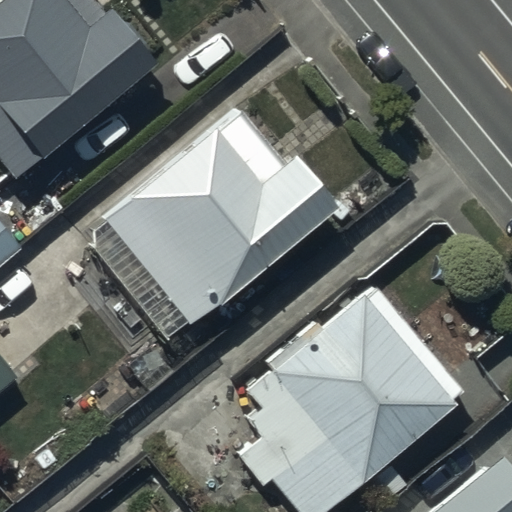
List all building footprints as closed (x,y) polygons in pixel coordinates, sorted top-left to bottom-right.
[(0,0),(0,164),(143,47),(105,0),(82,18),(67,0),(0,0)] [(271,155),(228,103),(74,230),(160,334),(328,196),(285,144),(271,155)] [(0,252),(14,242),(0,225),(0,252)] [(252,429),(227,450),(255,483),(266,473),(299,511),(305,511),(457,382),(365,276),(239,384),(252,399),(237,412),(252,429)] [(0,380),(10,373),(0,361),(0,380)] [(511,511),(511,471),(492,447),(410,511),(511,511)] [(171,511),(162,500),(147,511),(171,511)]
